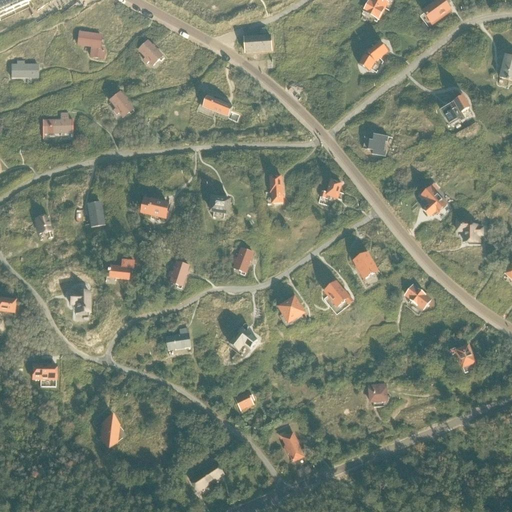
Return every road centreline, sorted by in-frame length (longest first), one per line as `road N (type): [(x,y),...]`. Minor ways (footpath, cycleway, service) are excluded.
road 1 (unclassified): [(511,329),(433,269),(288,100),(216,45),(130,0)]
road 2 (unclassified): [(511,399),(235,511)]
